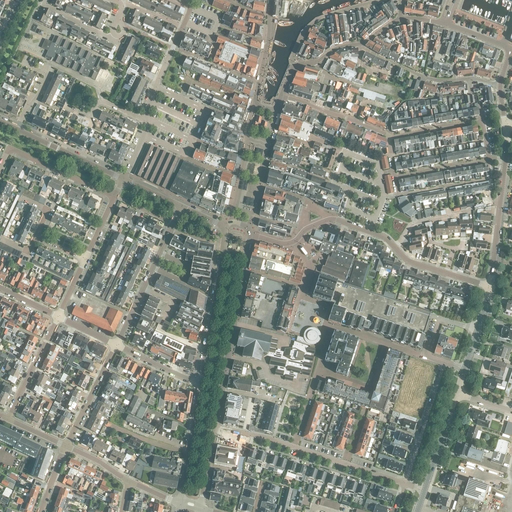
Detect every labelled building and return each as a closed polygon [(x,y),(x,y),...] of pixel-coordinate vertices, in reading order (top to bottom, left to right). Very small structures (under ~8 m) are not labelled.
[(58,0),(53,0),(51,4),(59,8),(62,10),(64,7),(61,5),(62,2),(58,0)] [(103,2),(99,0),(97,0),(94,6),(97,7),(96,9),(101,12),(105,3),(103,2)] [(143,7),(148,10),(151,3),(146,1),(146,0),(143,0),(140,6),(143,7)] [(250,24),(256,25),(262,26),(264,15),(250,12),(249,18),(245,16),(247,12),(241,10),(242,9),(236,7),(235,10),(233,9),(232,13),(230,13),(229,13),(228,13),(231,5),(220,0),(214,0),(212,6),(226,12),(225,14),(233,18),(240,21),(244,22),(250,24)] [(254,3),(254,2),(250,0),(248,0),(246,7),(253,10),(264,13),(265,5),(254,3)] [(280,8),(280,0),(276,0),(277,0),(276,0),(274,0),(274,8),(272,17),(278,17),(279,14),(281,14),(282,8),(280,8)] [(392,2),(386,6),(392,15),(397,10),(392,2)] [(417,15),(423,16),(424,11),(426,3),(422,2),(422,6),(418,5),(417,10),(418,10),(417,15)] [(105,3),(101,12),(104,13),(109,15),(113,6),(107,4),(105,3)] [(156,13),(157,11),(156,11),(159,5),(160,5),(160,4),(157,3),(156,5),(151,3),(148,10),(153,12),(156,13)] [(411,16),(411,14),(412,4),(407,3),(407,5),(405,5),(404,8),(404,13),(409,14),(409,15),(411,16)] [(424,11),(423,16),(427,16),(436,18),(439,6),(429,4),(427,3),(426,3),(424,11)] [(162,13),(164,14),(168,6),(164,4),(163,6),(160,5),(159,5),(156,11),(157,11),(162,14),(162,13)] [(71,14),(73,15),(77,7),(74,5),(73,8),(68,6),(65,12),(70,14),(71,14)] [(167,16),(172,19),(175,12),(170,10),(171,7),(168,6),(164,14),(167,16)] [(380,9),(382,12),(388,21),(392,15),(386,6),(380,9)] [(81,19),(83,13),(79,11),(80,8),(77,7),(73,15),(75,16),(75,17),(81,19)] [(175,12),(172,19),(177,21),(180,22),(185,10),(181,7),(179,11),(181,12),(180,14),(175,12)] [(57,18),(59,15),(44,9),(42,15),(41,15),(50,19),(51,15),(57,18)] [(367,22),(369,21),(368,21),(371,19),(368,14),(367,12),(366,11),(365,9),(363,10),(364,12),(366,16),(362,19),(366,23),(367,22)] [(81,19),(83,20),(88,23),(91,17),(86,14),(88,12),(84,10),(83,13),(81,19)] [(129,17),(130,17),(137,20),(139,17),(142,18),(143,15),(140,14),(132,10),(129,17)] [(374,16),(381,26),(388,21),(382,12),(378,15),(375,17),(374,16)] [(93,16),(92,18),(103,24),(106,17),(98,13),(96,17),(93,16)] [(41,15),(42,15),(40,14),(37,21),(47,25),(50,27),(51,24),(48,23),(50,19),(41,15)] [(224,25),(229,28),(232,21),(233,18),(225,14),(225,15),(224,15),(223,17),(224,17),(222,21),(225,22),(224,25)] [(341,29),(348,27),(346,16),(339,17),(341,29)] [(367,22),(366,24),(370,27),(373,31),(381,26),(374,16),(372,17),(374,20),(370,23),(369,21),(367,22)] [(60,28),(63,30),(67,21),(65,20),(59,17),(56,23),(61,26),(60,28)] [(137,20),(130,17),(127,24),(136,28),(141,30),(142,27),(137,25),(139,21),(137,20)] [(147,29),(150,30),(154,22),(152,20),(146,17),(144,24),(148,26),(147,29)] [(103,24),(92,18),(91,21),(94,22),(92,26),(100,30),(103,24)] [(243,27),(238,26),(240,21),(233,18),(232,21),(236,22),(234,24),(233,29),(241,32),(246,34),(247,28),(243,27)] [(67,28),(72,31),(74,26),(75,24),(70,22),(69,22),(67,21),(63,30),(66,31),(67,28)] [(154,22),(150,30),(153,31),(154,29),(159,31),(160,29),(161,27),(162,25),(157,22),(156,23),(154,22)] [(163,28),(161,27),(160,29),(171,34),(172,33),(175,27),(168,24),(167,26),(163,28)] [(248,34),(254,35),(255,32),(256,32),(256,25),(250,24),(250,26),(249,29),(248,34)] [(255,32),(254,35),(255,37),(262,38),(263,27),(262,26),(256,25),(256,32),(255,32)] [(73,36),(78,39),(82,30),(79,29),(74,26),(72,31),(71,32),(70,35),(73,36)] [(308,33),(310,34),(315,36),(317,33),(319,28),(317,26),(315,29),(313,28),(311,30),(310,29),(308,33)] [(359,36),(364,40),(368,36),(365,33),(364,32),(364,31),(366,30),(365,30),(361,26),(362,28),(359,32),(358,33),(358,36),(359,36)] [(342,34),(342,37),(343,43),(349,42),(348,33),(349,33),(348,27),(341,29),(341,34),(342,34)] [(366,28),(365,30),(366,30),(364,31),(364,32),(365,33),(368,36),(373,32),(373,31),(370,27),(367,29),(366,28)] [(402,44),(404,43),(404,40),(404,39),(403,39),(401,32),(399,28),(393,30),(397,41),(402,39),(402,44)] [(436,40),(434,40),(431,39),(431,40),(433,41),(439,42),(439,43),(441,38),(440,38),(443,29),(438,28),(437,33),(438,33),(436,40)] [(160,29),(159,31),(159,32),(161,33),(162,37),(161,39),(168,43),(171,37),(170,36),(171,34),(160,29)] [(82,30),(78,39),(81,40),(82,37),(87,40),(90,33),(84,31),(82,30)] [(228,38),(235,41),(237,35),(234,33),(231,32),(227,31),(227,33),(226,34),(229,36),(228,38)] [(384,40),(385,42),(388,40),(389,42),(391,42),(391,41),(395,39),(392,31),(387,33),(387,34),(386,35),(387,39),(384,40)] [(210,51),(213,46),(208,44),(209,43),(191,35),(190,36),(186,34),(184,40),(183,40),(179,47),(191,52),(191,51),(208,59),(211,51),(210,51)] [(314,45),(317,39),(318,37),(315,36),(310,34),(308,39),(307,42),(314,45)] [(318,37),(317,39),(327,43),(328,38),(319,34),(318,37)] [(329,39),(329,41),(330,48),(334,45),(333,39),(338,38),(338,37),(342,37),(342,34),(341,34),(339,34),(336,35),(329,36),(330,39),(329,39)] [(453,47),(457,48),(457,47),(458,47),(462,36),(457,34),(453,46),(453,47)] [(91,47),(94,48),(98,39),(96,38),(90,35),(87,42),(92,44),(91,47)] [(235,41),(243,44),(245,37),(240,36),(237,35),(235,41)] [(76,46),(62,40),(55,36),(52,43),(46,40),(42,48),(48,51),(45,58),(66,68),(67,65),(69,66),(68,68),(95,81),(105,60),(97,57),(96,59),(91,57),(92,54),(78,48),(77,50),(75,49),(76,46)] [(389,50),(391,46),(392,45),(385,42),(383,41),(383,40),(381,36),(378,38),(377,37),(373,42),(381,47),(389,50)] [(464,49),(465,48),(466,49),(467,46),(465,46),(466,44),(465,44),(467,38),(462,36),(458,47),(464,49)] [(127,43),(126,46),(132,48),(135,41),(139,43),(141,40),(134,37),(133,40),(129,38),(126,43),(127,43)] [(225,67),(233,70),(235,64),(235,63),(238,57),(257,64),(258,59),(250,56),(251,50),(230,42),(231,41),(219,37),(216,43),(221,44),(218,50),(213,62),(217,64),(217,65),(225,68),(225,67)] [(243,44),(252,47),(254,40),(245,37),(243,44)] [(102,51),(106,43),(101,40),(100,41),(98,39),(94,48),(97,49),(102,51)] [(317,39),(314,45),(315,45),(324,49),(327,43),(317,39)] [(254,40),(252,47),(261,50),(262,43),(254,40)] [(394,46),(394,48),(392,51),(399,54),(400,52),(404,54),(405,54),(406,52),(405,49),(395,45),(395,44),(391,42),(389,42),(388,40),(385,42),(392,45),(394,46)] [(146,41),(143,47),(149,50),(147,55),(157,60),(161,52),(156,50),(158,46),(146,41)] [(421,41),(421,42),(418,42),(417,54),(420,54),(420,51),(426,52),(426,50),(426,47),(427,41),(421,41)] [(435,53),(439,42),(433,41),(430,52),(433,52),(435,53)] [(312,50),(315,52),(317,47),(316,46),(315,47),(310,45),(311,44),(305,42),(303,45),(304,45),(303,46),(305,47),(310,49),(312,50)] [(365,46),(373,51),(376,45),(370,42),(365,46)] [(106,43),(102,51),(110,54),(108,59),(112,61),(114,56),(113,56),(115,52),(112,50),(114,46),(108,44),(106,43)] [(446,43),(446,44),(442,55),(448,57),(451,45),(449,44),(446,43)] [(479,54),(486,57),(488,52),(493,54),(494,51),(495,48),(484,44),(483,48),(481,47),(479,54)] [(123,51),(122,53),(130,57),(133,52),(130,51),(132,48),(126,46),(125,45),(123,51)] [(296,54),(301,56),(305,47),(303,46),(301,45),(296,54)] [(373,51),(379,54),(382,48),(376,45),(373,51)] [(305,47),(301,56),(306,58),(308,54),(310,49),(305,47)] [(457,48),(455,53),(454,57),(452,63),(455,64),(457,58),(458,58),(458,57),(465,59),(467,50),(464,49),(458,47),(457,47),(457,48)] [(388,58),(391,52),(382,49),(382,48),(379,54),(381,55),(388,58)] [(252,49),(251,50),(250,56),(258,59),(260,52),(252,49)] [(318,58),(322,55),(315,52),(312,50),(310,49),(308,54),(309,55),(318,58)] [(353,70),(353,71),(356,72),(359,65),(356,64),(356,65),(351,62),(351,49),(347,49),(347,50),(339,51),(336,53),(335,53),(329,57),(330,58),(342,64),(342,65),(345,67),(345,66),(353,70)] [(486,57),(491,59),(491,60),(496,62),(499,53),(494,51),(493,54),(488,52),(486,57)] [(372,63),(373,63),(375,57),(365,52),(361,60),(367,64),(369,65),(370,62),(372,63)] [(391,52),(388,58),(397,63),(399,59),(401,60),(402,58),(391,52)] [(130,57),(122,53),(121,56),(120,56),(119,58),(119,57),(117,61),(124,64),(126,61),(128,62),(130,57)] [(416,59),(414,58),(407,57),(404,56),(402,59),(404,59),(402,65),(413,68),(413,65),(414,65),(415,63),(414,63),(414,62),(415,61),(416,59)] [(241,72),(246,74),(249,67),(255,70),(257,64),(238,57),(235,63),(235,64),(233,70),(233,69),(234,70),(239,72),(240,71),(241,72)] [(375,57),(373,63),(383,67),(382,68),(388,71),(391,64),(375,57)] [(225,86),(236,91),(240,80),(230,75),(231,74),(212,66),(212,67),(195,60),(195,61),(187,58),(183,67),(191,71),(199,74),(205,78),(221,85),(225,86)] [(129,69),(132,70),(136,72),(142,75),(145,70),(150,72),(154,65),(143,60),(139,67),(131,64),(129,69)] [(356,72),(353,71),(353,72),(346,69),(339,66),(340,65),(338,64),(337,65),(328,60),(323,69),(329,72),(338,77),(341,78),(351,82),(363,86),(366,76),(362,74),(356,73),(356,72)] [(463,68),(464,75),(471,75),(471,74),(474,74),(474,72),(474,66),(476,61),(473,60),(473,63),(469,63),(468,63),(469,68),(463,68)] [(474,66),(474,72),(477,73),(476,75),(483,77),(484,70),(478,68),(479,67),(480,63),(476,61),(474,66)] [(432,69),(440,72),(442,66),(442,64),(440,64),(439,63),(433,62),(433,63),(428,62),(427,65),(432,66),(433,64),(434,64),(432,69)] [(442,66),(440,72),(439,72),(447,75),(447,74),(451,75),(453,70),(447,67),(447,66),(445,65),(442,64),(442,66)] [(484,70),(483,77),(490,79),(492,72),(487,71),(488,70),(489,68),(491,69),(492,67),(491,67),(486,65),(485,70),(484,70)] [(458,76),(464,75),(463,68),(458,69),(458,66),(456,67),(456,70),(457,69),(458,76)] [(11,83),(14,77),(18,69),(12,67),(10,67),(7,73),(12,76),(9,82),(11,83)] [(249,67),(246,74),(246,75),(253,78),(255,70),(249,67)] [(303,74),(311,76),(317,77),(319,72),(315,71),(310,69),(305,68),(303,74)] [(14,77),(20,79),(24,72),(18,69),(14,77)] [(131,88),(136,79),(129,76),(132,70),(129,69),(123,79),(126,81),(125,85),(131,88)] [(398,69),(396,77),(401,79),(404,71),(398,69)] [(20,79),(26,82),(29,74),(26,73),(27,72),(24,71),(24,72),(20,79)] [(296,77),(305,80),(306,80),(307,81),(310,81),(310,79),(316,81),(317,77),(311,76),(311,77),(297,72),(296,77)] [(32,76),(29,74),(26,82),(24,85),(26,86),(28,83),(31,85),(32,84),(33,82),(33,81),(34,81),(36,77),(32,75),(32,76)] [(52,80),(60,84),(64,86),(65,83),(61,81),(63,78),(55,75),(52,80)] [(204,78),(201,76),(199,82),(202,83),(210,87),(231,95),(233,93),(234,91),(223,86),(212,81),(204,78)] [(296,77),(295,77),(292,84),(301,87),(305,88),(307,81),(306,80),(305,80),(296,77)] [(243,94),(245,88),(244,87),(245,84),(246,84),(247,82),(241,79),(240,80),(236,91),(243,94)] [(52,80),(50,86),(57,90),(60,84),(52,80)] [(138,107),(148,84),(149,83),(142,80),(131,103),(138,107)] [(410,90),(417,92),(420,83),(413,80),(410,90)] [(311,90),(313,83),(310,81),(307,81),(305,88),(311,90)] [(245,88),(251,91),(253,84),(247,82),(246,84),(245,84),(244,87),(245,88)] [(317,84),(315,83),(313,83),(311,90),(319,92),(321,86),(317,85),(317,84)] [(343,104),(344,104),(346,100),(349,91),(351,86),(343,83),(342,89),(343,89),(341,94),(339,94),(337,98),(336,101),(337,101),(343,104)] [(423,89),(429,91),(431,85),(425,83),(423,89)] [(464,83),(457,84),(458,91),(464,90),(464,92),(467,91),(468,91),(467,84),(464,84),(464,83)] [(289,94),(300,98),(303,88),(292,85),(289,94)] [(429,91),(440,95),(441,89),(438,88),(438,87),(431,85),(429,91)] [(441,89),(440,95),(444,94),(444,93),(451,92),(451,95),(450,85),(443,86),(443,88),(441,89)] [(50,86),(47,92),(55,95),(57,90),(50,86)] [(189,94),(198,98),(201,91),(191,86),(188,94),(189,94)] [(360,89),(351,86),(349,91),(358,95),(359,92),(360,89)] [(484,91),(485,96),(491,95),(490,88),(486,88),(486,86),(478,87),(478,89),(473,90),(474,93),(479,92),(479,91),(484,91)] [(326,94),(331,96),(337,98),(338,95),(335,94),(335,95),(332,94),(333,88),(328,87),(326,94)] [(245,88),(243,94),(249,97),(251,91),(245,88)] [(303,88),(300,98),(311,101),(314,91),(303,88)] [(360,89),(359,92),(364,94),(363,98),(374,101),(375,100),(384,103),(386,97),(360,89)] [(201,91),(198,98),(199,99),(210,104),(211,105),(215,97),(204,92),(201,91)] [(47,92),(44,97),(52,101),(55,95),(47,92)] [(231,98),(229,102),(230,102),(241,107),(243,101),(249,103),(250,99),(240,95),(239,97),(235,95),(233,99),(231,98)] [(491,95),(485,96),(486,102),(482,103),(483,107),(489,106),(489,105),(492,105),(492,102),(493,102),(491,95)] [(465,97),(466,104),(468,117),(474,116),(473,110),(470,110),(469,104),(470,104),(469,96),(465,97)] [(16,102),(11,113),(17,116),(20,108),(17,107),(21,98),(18,97),(16,102)] [(52,101),(44,97),(42,103),(49,106),(52,101)] [(340,112),(343,104),(337,101),(336,101),(337,98),(335,97),(332,103),(333,103),(331,109),(340,112)] [(0,107),(5,110),(9,103),(3,100),(0,107)] [(5,110),(11,113),(16,102),(10,100),(9,103),(5,110)] [(345,110),(351,112),(354,106),(350,104),(351,101),(349,100),(345,110)] [(354,106),(351,112),(356,114),(359,108),(355,106),(355,104),(357,105),(358,101),(356,100),(354,106)] [(285,103),(281,115),(297,121),(302,124),(302,123),(304,124),(305,122),(307,117),(301,115),(301,114),(302,109),(285,103)] [(455,104),(455,105),(458,119),(463,118),(462,112),(459,112),(457,103),(455,104)] [(32,124),(38,127),(42,119),(45,112),(47,109),(40,106),(39,109),(42,110),(39,118),(35,117),(32,124)] [(301,114),(306,116),(309,110),(311,111),(312,110),(312,109),(304,106),(301,114)] [(444,107),(444,109),(447,121),(452,120),(451,113),(448,114),(447,106),(444,107)] [(243,120),(244,119),(233,115),(224,111),(215,107),(215,108),(213,111),(210,120),(210,119),(206,127),(204,133),(201,140),(208,143),(223,149),(237,153),(239,144),(239,143),(237,143),(238,142),(240,133),(240,132),(243,120)] [(359,116),(364,118),(366,114),(370,115),(372,110),(368,109),(368,110),(363,108),(359,116)] [(306,116),(311,118),(314,119),(315,120),(318,114),(318,113),(312,110),(311,111),(309,110),(306,116)] [(99,120),(105,123),(108,115),(103,112),(99,120)] [(105,123),(110,125),(114,117),(108,115),(105,123)] [(289,133),(289,135),(306,141),(310,132),(311,133),(314,127),(304,124),(302,123),(302,124),(297,121),(281,115),(280,119),(278,125),(280,126),(289,129),(288,133),(289,133)] [(375,126),(377,120),(378,119),(372,117),(371,118),(366,116),(364,121),(375,126)] [(114,117),(110,125),(116,128),(119,120),(117,119),(117,118),(115,117),(114,118),(114,117)] [(252,127),(257,128),(258,124),(260,124),(262,118),(257,117),(256,123),(253,122),(252,127)] [(325,123),(324,124),(323,127),(337,132),(341,123),(327,117),(325,123)] [(47,125),(50,127),(53,120),(49,118),(47,122),(44,121),(44,120),(42,119),(38,127),(45,130),(47,125)] [(51,133),(57,136),(61,128),(62,125),(57,122),(53,120),(50,127),(53,128),(51,133)] [(116,128),(122,131),(123,128),(126,122),(123,120),(122,121),(119,120),(116,128)] [(127,133),(128,131),(132,123),(126,121),(126,122),(123,128),(122,131),(127,133)] [(379,128),(387,131),(387,125),(388,123),(385,122),(384,124),(381,123),(379,128)] [(132,123),(128,131),(134,134),(138,126),(132,123)] [(347,132),(350,133),(353,127),(348,125),(345,131),(342,139),(344,140),(346,136),(347,132)] [(278,131),(289,135),(289,133),(288,133),(289,129),(280,126),(278,131)] [(66,134),(69,136),(72,129),(69,127),(67,131),(63,130),(64,129),(61,128),(57,136),(64,139),(66,134)] [(322,129),(321,129),(320,128),(319,131),(316,129),(314,135),(322,138),(324,133),(325,131),(322,129)] [(70,142),(77,145),(80,138),(74,135),(76,131),(72,129),(69,136),(72,137),(70,142)] [(81,135),(80,138),(77,145),(83,148),(85,143),(89,145),(92,138),(95,131),(91,129),(87,138),(81,135)] [(359,146),(361,146),(367,132),(363,130),(363,131),(360,137),(359,140),(358,141),(360,142),(359,146)] [(366,140),(369,141),(372,134),(367,132),(361,146),(363,147),(366,140)] [(324,133),(322,138),(331,142),(333,137),(324,133)] [(277,135),(276,141),(285,143),(286,138),(277,135)] [(376,144),(379,145),(382,138),(377,136),(371,151),(373,151),(376,144)] [(90,151),(96,154),(99,147),(94,144),(96,140),(92,138),(89,145),(92,146),(90,151)] [(290,152),(292,147),(294,141),(286,138),(285,143),(284,146),(287,147),(286,151),(290,152)] [(382,138),(379,145),(379,146),(385,149),(386,154),(388,154),(386,140),(382,138)] [(274,147),(285,151),(286,151),(287,147),(284,146),(285,143),(276,141),(274,147)] [(294,141),(292,147),(298,149),(297,154),(300,155),(302,149),(299,148),(301,143),(294,141)] [(319,151),(320,149),(321,145),(315,142),(312,149),(319,151)] [(134,175),(191,201),(206,170),(184,160),(149,143),(134,175)] [(474,143),(472,144),(472,148),(473,148),(473,149),(472,149),(472,150),(473,150),(474,157),(480,156),(479,149),(476,150),(474,143)] [(112,145),(111,147),(108,153),(111,154),(109,159),(117,162),(116,163),(120,165),(129,147),(123,144),(120,150),(115,148),(115,146),(112,145)] [(202,144),(199,152),(207,154),(222,160),(236,164),(238,156),(229,154),(229,153),(217,150),(217,149),(213,148),(214,147),(209,146),(209,147),(202,144)] [(108,154),(108,153),(111,147),(107,145),(105,149),(99,147),(96,154),(103,157),(105,152),(108,154)] [(453,147),(450,148),(451,152),(452,153),(450,153),(451,154),(453,161),(458,160),(457,153),(454,154),(453,147)] [(302,149),(300,155),(309,158),(319,161),(320,159),(315,158),(316,157),(312,156),(312,157),(309,156),(311,152),(302,149)] [(333,149),(330,156),(335,158),(337,158),(339,151),(333,149)] [(207,154),(199,152),(196,151),(195,153),(194,153),(193,155),(193,156),(194,156),(192,159),(209,165),(217,168),(217,167),(219,167),(233,172),(236,164),(222,160),(207,154)] [(281,162),(290,165),(292,161),(289,160),(291,154),(291,153),(290,152),(286,151),(285,151),(284,155),(273,152),(271,159),(281,162)] [(429,151),(426,152),(429,165),(434,164),(433,157),(430,158),(429,151)] [(292,161),(290,165),(298,168),(302,157),(291,154),(289,160),(292,161)] [(325,158),(324,161),(333,164),(335,158),(330,156),(329,155),(327,159),(325,158)] [(333,164),(324,161),(326,162),(324,168),(331,171),(333,164)] [(22,180),(22,179),(25,172),(22,171),(24,166),(15,162),(13,167),(12,166),(11,168),(12,168),(10,172),(17,175),(17,174),(20,175),(18,178),(22,180)] [(279,172),(287,174),(305,179),(307,173),(297,170),(296,170),(289,168),(288,170),(286,170),(287,167),(273,163),(269,162),(268,168),(279,171),(279,172)] [(312,168),(310,174),(325,179),(327,173),(312,168)] [(29,174),(25,172),(22,179),(30,182),(31,181),(33,182),(34,180),(37,172),(31,169),(29,174)] [(202,199),(206,191),(214,174),(206,170),(191,201),(199,205),(202,199)] [(277,187),(282,188),(282,189),(290,192),(310,199),(324,204),(323,207),(338,213),(342,201),(344,196),(342,195),(343,193),(339,191),(340,189),(323,183),(323,181),(312,177),(310,182),(287,174),(279,172),(279,173),(270,170),(267,178),(268,178),(267,183),(268,185),(277,187)] [(229,186),(225,185),(221,184),(219,183),(222,172),(219,171),(218,175),(217,175),(214,174),(206,191),(226,199),(226,198),(228,193),(229,186)] [(39,186),(42,188),(45,182),(42,180),(44,175),(37,172),(34,180),(40,183),(39,186)] [(219,183),(221,184),(225,185),(229,186),(230,184),(231,185),(233,175),(222,172),(219,183)] [(53,191),(54,189),(58,182),(51,179),(49,183),(45,182),(42,188),(46,190),(47,188),(53,191)] [(479,186),(480,191),(492,189),(490,181),(482,183),(482,185),(479,186)] [(4,182),(2,188),(11,192),(13,187),(4,182)] [(64,185),(58,182),(54,189),(60,192),(59,196),(62,197),(65,191),(62,189),(64,185)] [(463,186),(463,187),(465,196),(481,194),(480,191),(479,186),(478,183),(475,184),(474,184),(468,185),(468,186),(466,186),(465,186),(463,186)] [(455,188),(457,195),(457,198),(465,197),(465,196),(463,187),(463,186),(455,188)] [(2,188),(0,191),(0,194),(6,197),(7,194),(11,196),(13,193),(11,192),(2,188)] [(69,198),(73,201),(78,191),(71,188),(69,193),(65,191),(62,197),(68,200),(69,198)] [(276,191),(266,188),(264,194),(274,198),(276,191)] [(448,197),(457,195),(455,188),(449,189),(450,191),(447,191),(448,197)] [(437,191),(437,193),(438,199),(446,197),(445,192),(445,189),(437,191)] [(78,208),(81,209),(85,202),(81,200),(84,194),(78,191),(73,201),(72,202),(79,205),(78,208)] [(214,206),(212,211),(222,216),(224,208),(224,206),(226,199),(206,191),(202,199),(215,204),(214,206)] [(262,201),(272,204),(273,204),(282,206),(283,203),(286,195),(280,194),(280,193),(276,191),(274,198),(264,194),(264,195),(262,201)] [(435,199),(438,199),(437,193),(437,191),(429,192),(429,195),(430,200),(432,200),(432,201),(434,200),(435,199)] [(431,203),(430,200),(429,195),(429,192),(421,194),(423,202),(423,203),(423,204),(429,203),(431,203)] [(0,201),(3,203),(6,204),(9,198),(6,197),(0,194),(0,201)] [(423,203),(423,202),(421,194),(413,195),(414,200),(415,203),(420,202),(420,204),(423,203)] [(283,222),(283,221),(296,224),(297,220),(298,217),(297,217),(298,214),(300,206),(301,202),(299,201),(287,196),(283,211),(278,209),(279,207),(278,207),(274,220),(283,222)] [(399,206),(401,210),(409,205),(406,201),(405,197),(398,199),(400,206),(399,206)] [(85,202),(81,209),(88,212),(90,208),(94,209),(98,202),(91,198),(88,203),(85,202)] [(199,205),(212,211),(214,206),(215,204),(202,199),(199,205)] [(262,201),(260,211),(270,214),(275,216),(277,210),(278,208),(272,206),(272,204),(262,201)] [(30,205),(26,212),(36,216),(37,214),(38,214),(39,212),(38,211),(39,211),(32,207),(32,206),(30,205)] [(415,212),(415,211),(412,209),(409,205),(401,210),(404,214),(405,214),(411,218),(413,214),(414,215),(417,215),(417,213),(415,212)] [(121,225),(123,219),(128,210),(128,209),(127,212),(121,209),(117,216),(121,218),(118,224),(121,225)] [(131,229),(132,226),(135,219),(132,217),(134,213),(128,210),(123,219),(124,219),(130,222),(127,227),(131,229)] [(480,221),(490,222),(491,215),(485,214),(485,210),(481,210),(477,210),(477,213),(481,214),(480,221)] [(270,214),(260,211),(260,216),(274,220),(274,219),(275,216),(270,214)] [(23,218),(24,218),(33,222),(36,216),(26,212),(23,218)] [(51,222),(57,224),(60,218),(54,215),(51,222)] [(62,227),(66,220),(62,218),(63,217),(61,216),(60,218),(57,224),(59,226),(59,227),(61,228),(62,227)] [(31,228),(33,222),(24,218),(21,223),(31,228)] [(141,231),(142,229),(145,224),(146,221),(145,220),(146,220),(142,218),(142,219),(140,218),(138,220),(135,219),(132,226),(135,228),(141,231)] [(67,229),(68,230),(71,223),(66,220),(62,227),(64,228),(64,229),(67,230),(67,229)] [(152,233),(157,223),(150,220),(148,225),(145,224),(142,229),(141,231),(151,235),(152,233)] [(258,227),(265,229),(267,222),(259,220),(258,227)] [(17,228),(21,230),(28,233),(31,228),(21,223),(19,227),(18,226),(17,228)] [(73,232),(74,232),(77,225),(71,223),(68,230),(70,231),(70,232),(72,233),(73,232)] [(157,223),(152,233),(151,235),(161,240),(162,236),(159,235),(162,228),(156,225),(157,223)] [(425,224),(425,227),(426,227),(429,227),(430,232),(433,231),(432,226),(431,223),(425,224)] [(271,224),(269,230),(268,234),(285,239),(286,234),(290,235),(292,227),(284,225),(283,227),(271,224)] [(74,232),(79,235),(82,228),(77,225),(74,232)] [(338,237),(335,244),(337,245),(338,246),(339,242),(339,241),(340,241),(342,235),(342,234),(339,233),(340,230),(337,229),(337,227),(333,226),(333,227),(329,226),(326,232),(338,237)] [(473,233),(473,237),(480,238),(481,234),(488,235),(489,228),(479,226),(478,233),(473,233)] [(411,237),(427,234),(427,233),(426,227),(414,229),(414,231),(414,235),(415,235),(415,236),(411,237)] [(82,228),(79,235),(85,238),(88,231),(82,228)] [(21,230),(18,236),(25,239),(28,233),(21,230)] [(345,236),(342,235),(340,241),(339,241),(339,242),(347,245),(351,235),(348,234),(349,233),(346,232),(345,236)] [(111,240),(118,244),(120,244),(121,245),(125,237),(117,233),(115,235),(114,235),(113,237),(112,237),(111,239),(112,240),(111,240)] [(353,236),(351,235),(347,245),(352,247),(357,234),(354,233),(353,236)] [(360,235),(357,234),(352,247),(358,249),(358,248),(361,249),(363,243),(360,242),(361,239),(359,238),(360,235)] [(408,244),(408,245),(422,242),(421,235),(427,234),(411,237),(411,238),(411,241),(412,241),(412,244),(408,244)] [(25,239),(18,236),(16,235),(13,240),(23,245),(25,239)] [(169,246),(181,252),(186,241),(174,236),(169,246)] [(319,251),(328,255),(331,248),(335,250),(337,245),(335,244),(335,245),(323,241),(311,236),(308,243),(320,248),(319,251)] [(138,242),(146,246),(148,242),(138,237),(136,241),(138,242)] [(480,238),(473,237),(472,242),(471,242),(470,248),(486,249),(486,242),(480,242),(480,238)] [(181,252),(186,254),(187,249),(198,250),(200,243),(188,238),(186,241),(181,252)] [(109,246),(116,249),(118,250),(120,244),(118,244),(111,240),(110,243),(109,243),(108,245),(109,246)] [(365,242),(365,243),(363,243),(361,249),(363,249),(363,250),(366,251),(366,252),(373,254),(377,243),(374,243),(374,244),(369,243),(365,242)] [(416,254),(419,255),(423,249),(422,249),(420,242),(422,242),(408,245),(409,246),(408,246),(409,250),(410,250),(410,251),(416,250),(416,254)] [(185,261),(192,262),(193,258),(211,261),(212,261),(212,257),(213,255),(214,246),(200,243),(198,250),(187,249),(186,254),(185,261)] [(379,265),(381,266),(384,257),(385,253),(382,252),(383,247),(379,246),(379,244),(377,243),(373,254),(372,258),(373,257),(376,258),(375,259),(379,260),(380,260),(379,265)] [(251,256),(251,257),(260,259),(264,245),(260,244),(259,245),(255,244),(251,256)] [(268,246),(264,245),(260,259),(268,262),(272,246),(268,245),(268,246)] [(329,255),(327,259),(350,268),(353,260),(354,257),(339,251),(336,250),(337,247),(338,246),(337,245),(335,250),(331,248),(328,255),(329,255)] [(113,255),(115,252),(117,253),(118,250),(116,249),(109,246),(108,249),(107,248),(105,251),(106,251),(106,252),(113,255)] [(272,246),(268,262),(274,263),(278,248),(276,247),(272,246)] [(280,249),(278,248),(274,263),(280,265),(284,249),(285,248),(280,247),(280,249)] [(35,255),(41,258),(44,251),(39,248),(35,255)] [(139,253),(141,255),(148,258),(151,252),(141,248),(139,253)] [(428,259),(430,260),(433,250),(426,248),(425,248),(423,249),(419,255),(424,256),(424,258),(425,258),(425,259),(427,260),(428,259)] [(292,252),(284,249),(280,265),(288,267),(289,264),(290,258),(290,259),(292,252)] [(47,260),(50,253),(47,252),(47,251),(46,250),(45,251),(44,251),(41,258),(47,260)] [(433,250),(430,260),(431,260),(431,261),(436,262),(436,261),(437,262),(439,256),(442,257),(443,251),(440,250),(440,252),(433,250)] [(104,257),(111,261),(113,255),(106,252),(105,254),(104,254),(103,256),(104,257)] [(52,263),(56,256),(53,255),(53,254),(51,253),(50,254),(50,253),(47,260),(48,261),(49,262),(50,263),(51,263),(52,263)] [(464,270),(465,270),(468,258),(467,258),(466,258),(465,257),(465,256),(459,254),(457,261),(460,262),(458,268),(459,268),(459,269),(464,270)] [(141,255),(139,260),(146,264),(148,258),(141,255)] [(52,263),(58,265),(61,259),(56,256),(52,263)] [(260,259),(251,257),(248,269),(260,272),(268,274),(267,275),(281,279),(281,278),(289,280),(289,281),(300,284),(301,281),(301,280),(301,278),(302,278),(303,274),(302,274),(303,271),(304,271),(305,268),(303,267),(304,264),(301,263),(302,260),(300,260),(300,258),(295,256),(292,265),(289,264),(288,267),(280,265),(274,263),(268,262),(260,259)] [(104,257),(101,263),(108,266),(111,261),(104,257)] [(384,257),(381,266),(379,274),(382,275),(384,268),(391,271),(395,259),(392,258),(392,260),(384,257)] [(192,262),(191,269),(209,273),(211,261),(193,258),(192,262)] [(468,258),(465,270),(466,270),(466,271),(470,272),(471,272),(473,266),(476,267),(479,260),(471,258),(471,259),(468,258)] [(58,265),(64,268),(67,261),(61,259),(58,265)] [(327,259),(325,267),(347,275),(350,268),(327,259)] [(398,260),(395,259),(391,271),(392,271),(392,270),(399,272),(398,275),(401,276),(403,270),(400,269),(401,264),(397,263),(398,260)] [(139,260),(136,266),(141,268),(143,269),(146,264),(139,260)] [(370,265),(353,260),(350,268),(347,275),(350,276),(349,280),(347,285),(362,290),(370,265)] [(67,261),(64,268),(69,271),(73,264),(67,261)] [(108,266),(101,263),(100,266),(98,266),(98,267),(98,268),(98,269),(105,272),(107,273),(109,267),(108,266)] [(134,265),(131,271),(138,274),(141,268),(136,266),(134,265)] [(347,275),(325,267),(323,266),(321,273),(345,281),(347,275)] [(8,267),(7,270),(4,269),(2,273),(0,277),(0,280),(4,282),(10,268),(8,267)] [(96,274),(100,276),(103,278),(105,272),(98,269),(97,271),(96,271),(95,273),(96,274)] [(190,275),(191,276),(209,279),(211,273),(209,273),(191,269),(190,275)] [(407,281),(414,283),(418,271),(415,270),(414,272),(410,271),(409,272),(406,271),(403,281),(407,282),(407,281)] [(126,275),(129,276),(136,280),(138,274),(131,271),(130,274),(127,273),(126,275)] [(420,286),(424,287),(427,277),(424,276),(420,274),(420,272),(418,271),(414,283),(413,286),(420,289),(420,286)] [(7,284),(13,287),(16,282),(17,283),(21,275),(16,272),(14,278),(11,277),(7,284)] [(22,291),(28,280),(25,279),(27,275),(23,273),(19,281),(21,282),(17,289),(22,291)] [(93,273),(91,279),(97,282),(100,276),(96,274),(93,273)] [(273,294),(282,297),(284,292),(286,285),(270,280),(270,279),(251,273),(247,288),(248,289),(260,292),(260,293),(272,297),(273,294)] [(330,303),(334,304),(338,306),(341,296),(344,297),(347,285),(343,283),(319,275),(312,298),(313,298),(313,299),(316,300),(316,299),(330,303)] [(129,276),(126,282),(133,285),(136,280),(129,276)] [(154,288),(177,298),(179,294),(186,298),(190,290),(161,276),(159,280),(158,279),(154,288)] [(209,279),(191,276),(190,278),(209,287),(210,279),(209,279)] [(428,287),(435,289),(439,277),(436,277),(435,279),(431,278),(430,279),(427,277),(424,287),(424,289),(425,287),(428,288),(428,287)] [(444,295),(445,295),(448,284),(445,283),(445,282),(441,281),(441,278),(439,277),(435,289),(442,291),(442,292),(444,293),(444,295)] [(27,293),(30,287),(32,287),(35,279),(32,278),(30,281),(28,280),(22,291),(27,293)] [(206,293),(209,287),(190,278),(187,284),(206,293)] [(91,279),(88,284),(97,289),(100,283),(97,282),(91,279)] [(36,297),(39,290),(40,289),(37,288),(39,283),(35,281),(33,287),(34,288),(31,295),(36,297)] [(121,287),(123,288),(130,291),(131,288),(133,288),(134,286),(133,286),(133,285),(126,282),(124,281),(121,287)] [(94,296),(97,289),(88,284),(85,290),(86,291),(85,292),(94,296)] [(453,299),(456,289),(451,288),(452,285),(448,284),(445,295),(444,296),(453,299)] [(344,297),(341,296),(338,306),(334,304),(333,307),(333,306),(328,322),(332,323),(341,326),(341,325),(345,327),(361,332),(362,328),(369,331),(391,339),(390,340),(409,346),(421,350),(422,346),(424,340),(425,336),(424,335),(431,312),(407,304),(403,303),(362,290),(347,285),(344,297)] [(255,293),(254,299),(250,319),(262,322),(261,328),(277,332),(285,334),(286,331),(287,331),(287,329),(288,329),(289,323),(290,321),(291,316),(294,305),(295,300),(297,296),(299,290),(298,290),(299,289),(295,288),(290,286),(289,286),(284,301),(272,298),(272,297),(260,293),(260,292),(248,289),(247,291),(255,293)] [(39,290),(36,297),(41,300),(44,293),(45,293),(47,288),(44,287),(42,292),(39,290)] [(459,290),(456,289),(453,299),(462,301),(463,297),(469,298),(471,291),(459,287),(459,290)] [(123,288),(121,293),(128,296),(130,291),(123,288)] [(48,303),(50,304),(56,291),(53,290),(51,295),(48,294),(45,301),(45,302),(45,303),(48,304),(48,303)] [(186,298),(179,294),(177,298),(182,301),(203,311),(205,312),(207,298),(205,297),(190,290),(186,298)] [(56,291),(50,304),(52,305),(51,306),(55,307),(56,307),(60,297),(57,296),(58,292),(56,291)] [(241,318),(250,320),(250,319),(254,299),(255,293),(247,291),(246,291),(245,297),(246,297),(245,299),(242,310),(244,310),(243,312),(242,312),(241,318)] [(121,293),(118,299),(125,302),(128,296),(121,293)] [(150,296),(148,301),(159,306),(161,301),(150,296)] [(0,312),(3,314),(9,301),(3,298),(0,303),(0,305),(3,307),(0,312)] [(125,302),(118,299),(116,298),(113,304),(122,308),(125,302)] [(9,301),(3,314),(1,318),(8,321),(10,319),(4,316),(8,309),(11,311),(14,304),(9,301)] [(148,301),(146,306),(156,311),(159,306),(148,301)] [(182,301),(179,307),(202,318),(205,312),(203,311),(182,301)] [(18,321),(24,308),(19,306),(15,313),(19,314),(16,320),(18,321)] [(123,314),(110,308),(105,320),(91,313),(93,310),(84,306),(82,309),(76,306),(72,315),(113,334),(123,314)] [(146,306),(144,311),(154,315),(156,311),(146,306)] [(176,312),(176,313),(200,325),(203,319),(202,318),(179,307),(178,308),(179,309),(178,313),(176,312)] [(24,308),(18,321),(21,322),(22,319),(26,321),(30,311),(24,308)] [(154,315),(144,311),(141,316),(152,321),(154,315)] [(202,326),(200,325),(176,313),(173,320),(184,325),(199,332),(202,326)] [(34,322),(38,324),(42,317),(36,314),(32,321),(31,320),(29,324),(32,326),(34,322)] [(47,320),(42,317),(38,324),(37,326),(41,328),(40,330),(43,331),(45,327),(44,327),(47,320)] [(140,322),(140,323),(154,330),(155,327),(153,326),(155,324),(142,317),(140,322)] [(8,322),(5,329),(8,331),(12,333),(15,325),(13,324),(8,322)] [(137,328),(150,334),(151,331),(153,332),(154,330),(140,323),(139,324),(137,328)] [(198,335),(199,332),(184,325),(182,328),(186,329),(185,333),(188,334),(187,338),(189,338),(189,339),(197,341),(198,335)] [(511,325),(511,326),(511,329),(504,327),(503,329),(502,328),(501,332),(502,333),(501,335),(505,336),(504,339),(503,338),(503,339),(511,341),(511,325)] [(239,337),(238,340),(239,340),(238,346),(237,347),(238,347),(237,347),(238,347),(240,347),(240,348),(241,348),(241,347),(245,348),(244,349),(244,352),(244,353),(243,356),(243,357),(249,358),(248,358),(249,359),(254,360),(255,360),(260,361),(261,361),(262,357),(264,358),(267,356),(267,355),(270,356),(269,357),(271,357),(269,365),(277,367),(278,367),(277,370),(276,370),(275,375),(283,377),(284,376),(285,376),(285,380),(293,382),(294,379),(296,380),(298,374),(300,374),(301,373),(302,374),(302,375),(310,376),(311,371),(308,370),(308,369),(311,369),(312,364),(310,363),(310,361),(313,362),(314,357),(311,356),(312,354),(314,355),(315,350),(316,349),(308,348),(308,347),(295,342),(294,342),(293,349),(285,349),(284,353),(280,352),(280,350),(277,349),(277,351),(275,351),(278,340),(271,339),(271,338),(271,337),(270,337),(266,336),(262,335),(261,335),(258,334),(257,334),(253,333),(249,332),(248,332),(244,331),(242,331),(242,330),(241,330),(241,331),(240,337),(239,337)] [(306,335),(306,337),(304,339),(297,336),(296,341),(310,346),(311,345),(311,343),(313,343),(315,342),(317,341),(318,338),(319,336),(318,333),(316,332),(314,330),(312,330),(309,331),(307,332),(306,335)] [(334,331),(324,361),(338,366),(335,373),(346,377),(358,339),(347,336),(345,335),(334,331)] [(68,333),(66,338),(59,335),(55,344),(67,350),(70,344),(74,335),(68,333)] [(136,335),(132,343),(143,348),(147,340),(150,342),(153,336),(149,334),(147,338),(144,336),(143,338),(136,335)] [(22,338),(28,341),(36,345),(38,340),(31,336),(30,339),(23,335),(22,338)] [(73,345),(79,347),(84,338),(78,335),(73,345)] [(457,342),(454,342),(444,338),(440,337),(437,344),(437,345),(437,346),(436,346),(434,354),(451,359),(457,342)] [(84,338),(79,347),(85,350),(90,340),(84,338)] [(21,349),(24,350),(31,354),(33,349),(20,342),(16,340),(15,343),(22,347),(21,349)] [(21,340),(20,342),(33,349),(36,345),(28,341),(27,343),(21,340)] [(180,357),(192,362),(194,356),(195,350),(190,348),(190,347),(187,346),(187,347),(185,346),(186,346),(168,340),(165,348),(178,354),(177,356),(180,357)] [(96,356),(101,346),(95,343),(89,355),(92,356),(93,354),(96,356)] [(174,352),(178,354),(165,348),(161,346),(155,344),(154,346),(153,345),(150,351),(151,352),(151,353),(156,355),(156,354),(157,355),(158,353),(162,355),(161,357),(169,360),(168,362),(174,364),(177,354),(174,353),(174,352)] [(494,356),(504,359),(508,360),(510,353),(506,352),(507,350),(511,352),(511,349),(511,347),(503,345),(502,348),(497,347),(494,356)] [(51,349),(50,351),(68,360),(70,357),(59,352),(60,349),(53,346),(52,347),(50,349),(51,349)] [(96,356),(95,358),(101,361),(107,349),(101,346),(96,356)] [(11,350),(14,351),(29,359),(31,354),(24,350),(22,353),(12,348),(11,350)] [(387,349),(385,356),(401,361),(402,358),(405,358),(406,356),(403,355),(403,354),(387,349)] [(29,359),(14,351),(13,354),(20,357),(19,360),(26,363),(27,363),(29,361),(28,360),(29,359)] [(48,355),(48,356),(55,359),(56,357),(61,360),(61,359),(67,362),(68,360),(50,351),(50,352),(49,352),(48,354),(48,355)] [(74,357),(83,361),(84,358),(87,353),(84,351),(81,357),(76,354),(74,357)] [(48,356),(46,360),(57,366),(59,363),(54,361),(55,359),(48,356)] [(180,357),(177,356),(176,361),(178,361),(180,362),(179,366),(191,370),(193,363),(180,357)] [(385,357),(383,364),(398,369),(398,368),(400,361),(401,361),(385,356),(385,357)] [(113,371),(117,373),(123,362),(124,360),(120,357),(114,368),(110,367),(109,369),(113,371)] [(60,368),(57,366),(46,360),(43,365),(51,368),(51,367),(59,370),(60,368)] [(124,369),(128,371),(132,363),(126,360),(125,362),(123,362),(117,373),(121,375),(124,369)] [(489,371),(495,373),(494,374),(498,376),(499,371),(505,372),(507,365),(498,361),(496,365),(492,363),(489,371)] [(8,365),(6,367),(10,369),(12,370),(20,374),(21,372),(22,372),(23,370),(22,369),(23,368),(21,368),(23,365),(16,362),(14,368),(8,365)] [(236,374),(242,375),(242,374),(246,375),(247,369),(248,369),(249,365),(234,362),(232,371),(237,372),(236,374)] [(92,373),(95,367),(93,366),(87,363),(85,363),(83,369),(92,373)] [(130,379),(133,381),(136,375),(134,374),(138,366),(132,363),(128,371),(132,373),(130,379)] [(380,371),(396,376),(398,369),(383,364),(382,363),(380,371)] [(72,367),(67,364),(63,372),(68,375),(72,367)] [(56,371),(51,368),(43,365),(43,366),(41,366),(40,368),(41,369),(41,370),(48,373),(50,371),(54,373),(55,372),(56,372),(56,371)] [(10,369),(6,367),(5,370),(11,373),(10,376),(17,379),(20,374),(12,370),(10,369)] [(136,375),(133,381),(133,382),(135,383),(137,380),(139,376),(142,378),(145,370),(141,368),(137,375),(136,375)] [(145,370),(142,378),(144,379),(140,387),(142,387),(142,386),(143,386),(147,380),(146,380),(150,372),(145,370)] [(380,371),(378,378),(393,383),(396,376),(380,371)] [(16,381),(17,379),(10,376),(8,375),(4,373),(4,375),(0,372),(0,375),(2,377),(3,375),(8,378),(7,381),(14,385),(15,385),(16,384),(17,382),(16,381)] [(78,373),(77,375),(82,377),(80,381),(87,384),(88,384),(89,382),(89,381),(90,379),(82,375),(78,373)] [(112,374),(110,379),(122,385),(125,387),(126,385),(122,383),(122,382),(118,380),(119,378),(112,374)] [(151,383),(153,384),(157,376),(152,374),(146,388),(148,389),(151,383)] [(40,375),(38,380),(45,384),(49,386),(50,383),(52,384),(53,381),(40,375)] [(155,393),(159,395),(160,388),(157,386),(161,378),(161,377),(158,376),(157,376),(153,384),(156,385),(155,387),(157,390),(155,393)] [(260,388),(261,383),(257,382),(229,377),(227,389),(251,393),(252,386),(260,388)] [(378,378),(375,386),(391,391),(393,383),(378,378)] [(496,388),(506,391),(508,383),(494,378),(493,382),(486,380),(484,388),(495,392),(496,388)] [(107,384),(114,388),(118,389),(119,386),(121,387),(122,385),(110,379),(107,384)] [(38,380),(35,386),(42,390),(46,392),(48,389),(53,391),(54,389),(49,386),(45,384),(38,380)] [(54,389),(59,391),(59,390),(60,389),(61,386),(63,383),(59,381),(58,380),(54,389)] [(321,393),(324,394),(328,381),(325,380),(324,382),(318,380),(315,391),(321,393)] [(73,382),(72,384),(77,387),(77,386),(84,390),(86,387),(87,386),(87,385),(87,384),(80,381),(78,384),(73,382)] [(324,394),(331,397),(335,384),(328,381),(324,394)] [(339,399),(343,386),(344,383),(336,381),(335,384),(331,397),(339,399)] [(0,389),(0,391),(2,392),(9,396),(10,393),(11,393),(12,391),(11,391),(12,390),(11,390),(12,387),(3,383),(0,389)] [(107,384),(105,389),(117,395),(119,396),(121,394),(117,392),(118,389),(114,388),(107,384)] [(33,388),(32,390),(32,391),(32,392),(40,395),(41,393),(55,399),(56,396),(46,392),(42,390),(35,386),(34,388),(33,388)] [(272,386),(270,393),(277,395),(278,388),(272,386)] [(339,399),(346,401),(350,388),(343,386),(339,399)] [(373,394),(372,396),(388,401),(391,391),(375,386),(372,393),(373,394)] [(354,404),(358,391),(350,388),(346,401),(346,402),(354,404)] [(105,389),(103,393),(110,397),(111,394),(117,397),(117,395),(105,389)] [(163,401),(169,402),(170,402),(171,392),(166,391),(166,390),(163,390),(162,394),(165,394),(165,398),(160,397),(158,407),(161,408),(163,401)] [(66,394),(72,397),(79,400),(80,399),(81,399),(82,397),(81,396),(72,391),(71,393),(67,391),(66,394)] [(176,403),(179,404),(180,404),(181,394),(181,393),(178,392),(177,391),(176,393),(174,403),(172,411),(175,411),(176,403)] [(368,408),(372,396),(369,394),(367,394),(358,391),(354,404),(365,407),(368,408)] [(0,398),(6,401),(9,396),(2,392),(0,395),(0,398)] [(171,402),(174,403),(176,393),(171,392),(170,402),(169,402),(167,410),(170,410),(171,402)] [(101,403),(104,404),(109,407),(112,401),(116,403),(117,401),(110,397),(103,393),(102,395),(101,394),(100,397),(100,398),(103,399),(101,403)] [(186,395),(185,404),(185,405),(184,405),(183,413),(189,414),(193,394),(192,394),(190,394),(186,393),(186,395)] [(181,404),(184,405),(185,405),(185,404),(186,395),(181,394),(180,404),(179,404),(177,412),(180,412),(181,404)] [(238,428),(244,398),(228,395),(225,410),(226,410),(223,425),(238,428)] [(63,396),(62,398),(77,405),(79,400),(72,397),(70,400),(63,396)] [(372,396),(368,408),(370,409),(384,413),(388,401),(372,396)] [(22,415),(27,418),(31,410),(36,399),(31,397),(30,400),(32,401),(29,409),(25,407),(22,415)] [(127,413),(134,416),(142,400),(135,397),(127,413)] [(76,407),(77,405),(62,398),(61,400),(68,404),(66,409),(71,412),(72,409),(74,410),(75,409),(76,409),(76,408),(76,407)] [(49,411),(52,405),(43,400),(41,404),(43,405),(44,403),(46,405),(44,408),(49,411)] [(313,405),(312,408),(323,411),(325,406),(314,402),(313,405)] [(94,410),(106,416),(107,414),(104,413),(106,409),(109,410),(110,407),(109,407),(104,404),(101,403),(100,405),(97,404),(94,410)] [(135,417),(141,419),(147,407),(142,404),(135,417)] [(267,409),(278,412),(279,407),(268,404),(267,409)] [(27,418),(33,420),(40,406),(37,405),(34,412),(31,410),(27,418)] [(40,406),(33,420),(38,423),(42,416),(39,414),(42,407),(40,406)] [(312,408),(311,413),(321,416),(323,411),(312,408)] [(278,412),(267,409),(265,414),(265,415),(265,414),(276,417),(278,412)] [(62,410),(59,415),(69,420),(70,419),(71,419),(72,417),(71,416),(72,415),(64,412),(62,410)] [(91,416),(92,417),(92,416),(100,421),(100,420),(102,416),(105,418),(106,416),(94,410),(91,416)] [(478,421),(477,425),(482,427),(488,429),(490,422),(486,421),(486,420),(487,415),(480,412),(479,411),(476,410),(475,411),(475,412),(475,413),(473,420),(478,421)] [(393,411),(391,416),(399,418),(398,419),(400,420),(399,424),(402,425),(402,427),(413,431),(414,427),(415,427),(416,424),(415,424),(416,423),(409,421),(410,417),(400,414),(393,411)] [(344,412),(342,417),(353,421),(353,419),(354,419),(355,416),(354,416),(354,415),(344,412)] [(176,420),(181,423),(183,423),(184,414),(177,413),(176,420)] [(311,413),(309,417),(320,421),(321,416),(311,413)] [(265,414),(265,415),(264,420),(266,420),(275,423),(276,417),(265,414)] [(58,415),(57,417),(61,419),(60,421),(67,425),(69,420),(59,415),(58,415)] [(92,417),(89,423),(101,428),(102,426),(99,425),(101,421),(100,420),(100,421),(92,416),(92,417)] [(309,417),(307,422),(318,426),(320,421),(309,417)] [(342,417),(340,422),(351,426),(353,421),(342,417)] [(365,422),(364,425),(374,428),(376,422),(366,419),(365,419),(364,422),(365,422)] [(46,420),(43,425),(44,425),(48,427),(49,425),(56,428),(55,431),(62,435),(65,430),(53,424),(49,422),(46,420)] [(54,422),(53,424),(65,430),(67,425),(60,421),(57,420),(56,423),(54,422)] [(140,421),(137,427),(136,429),(139,430),(140,428),(147,432),(147,434),(150,435),(150,433),(152,434),(155,428),(140,421)] [(171,432),(171,430),(175,431),(176,427),(177,427),(178,424),(164,422),(163,429),(171,432)] [(307,422),(306,427),(317,431),(318,426),(307,422)] [(340,422),(339,427),(349,431),(351,426),(340,422)] [(101,428),(89,423),(86,429),(95,433),(97,429),(100,430),(101,428)] [(264,425),(262,424),(261,430),(265,431),(267,432),(267,433),(270,434),(270,433),(272,433),(274,428),(264,425)] [(364,425),(362,429),(373,433),(374,428),(364,425)] [(482,427),(477,425),(475,430),(470,428),(467,437),(475,440),(478,431),(481,432),(482,427)] [(0,426),(0,438),(4,440),(3,441),(6,443),(7,441),(10,443),(10,444),(13,446),(13,444),(17,446),(16,447),(20,449),(20,451),(25,453),(26,452),(33,455),(33,457),(36,458),(41,447),(21,438),(22,437),(0,426)] [(306,427),(304,432),(315,436),(315,435),(313,435),(314,430),(317,431),(306,427)] [(339,427),(337,432),(348,435),(349,431),(339,427)] [(362,429),(361,434),(371,438),(373,433),(362,429)] [(89,443),(92,445),(94,439),(91,437),(92,437),(88,434),(89,433),(87,432),(85,434),(81,443),(87,446),(89,443)] [(315,436),(304,432),(303,435),(305,435),(304,438),(306,439),(309,440),(313,441),(315,436)] [(337,432),(335,437),(346,440),(348,435),(337,432)] [(396,435),(394,443),(400,445),(401,443),(405,444),(405,443),(409,444),(409,443),(411,443),(412,439),(411,438),(412,437),(400,433),(399,436),(396,435)] [(361,434),(359,439),(370,443),(371,438),(361,434)] [(130,440),(128,445),(137,450),(138,449),(139,449),(142,442),(132,437),(130,440)] [(334,441),(334,442),(345,445),(346,440),(335,437),(334,441)] [(92,449),(99,452),(103,443),(97,440),(95,438),(94,439),(92,445),(94,446),(92,449)] [(359,439),(357,444),(368,448),(370,443),(359,439)] [(498,439),(495,451),(506,454),(510,443),(498,439)] [(383,440),(381,446),(385,447),(385,445),(390,447),(390,448),(394,449),(393,450),(392,453),(392,455),(403,459),(404,458),(405,458),(406,455),(405,454),(406,451),(392,447),(394,443),(383,440)] [(345,445),(334,442),(332,447),(336,449),(339,450),(341,450),(342,447),(344,448),(345,445)] [(106,452),(109,453),(112,447),(109,446),(103,443),(99,452),(105,455),(106,452)] [(357,444),(356,449),(367,452),(368,448),(357,444)] [(482,457),(492,460),(494,453),(466,444),(465,447),(461,445),(458,455),(466,458),(467,458),(481,462),(482,457)] [(109,459),(115,462),(120,453),(114,450),(115,448),(112,447),(109,453),(111,455),(109,459)] [(236,466),(238,452),(219,448),(216,463),(236,466)] [(51,457),(53,453),(42,449),(33,477),(43,481),(45,477),(43,476),(45,470),(47,471),(49,463),(48,462),(50,457),(51,457)] [(255,466),(256,463),(259,453),(256,453),(257,451),(251,449),(247,460),(253,462),(252,465),(255,466)] [(367,452),(356,449),(355,452),(356,452),(355,455),(358,456),(361,457),(365,458),(367,452)] [(494,453),(492,460),(491,462),(502,466),(506,454),(495,451),(494,453)] [(260,468),(264,469),(268,456),(265,455),(266,454),(260,452),(259,453),(256,463),(261,465),(260,468)] [(124,461),(126,462),(129,456),(127,455),(126,456),(120,453),(115,462),(121,465),(124,461)] [(400,471),(401,471),(402,467),(402,466),(402,465),(389,461),(390,458),(379,454),(377,459),(378,459),(380,459),(379,460),(381,460),(383,460),(383,461),(388,462),(387,468),(399,472),(400,471)] [(129,456),(126,462),(129,463),(126,469),(132,472),(136,464),(130,460),(132,457),(129,456)] [(268,467),(274,469),(277,459),(278,458),(272,456),(271,457),(268,456),(264,469),(267,470),(268,467)] [(152,468),(161,470),(163,459),(154,457),(152,468)] [(70,476),(71,474),(77,462),(71,459),(70,462),(66,460),(65,464),(68,466),(71,468),(68,475),(70,476)] [(169,472),(170,466),(171,461),(163,459),(161,470),(169,472)] [(172,461),(171,461),(170,466),(181,469),(182,463),(182,460),(178,459),(177,462),(172,461)] [(274,469),(273,472),(276,473),(277,470),(283,472),(287,461),(281,459),(280,460),(277,459),(274,469)] [(75,470),(78,471),(82,464),(77,462),(71,474),(73,475),(75,470)] [(287,473),(296,476),(299,466),(296,465),(296,464),(290,462),(287,473)] [(81,479),(84,474),(87,467),(85,466),(85,465),(83,464),(82,465),(82,464),(78,471),(81,473),(79,478),(81,479)] [(304,482),(308,469),(305,468),(305,467),(299,465),(299,466),(296,476),(302,478),(303,475),(305,476),(304,482)] [(84,474),(89,476),(92,469),(87,467),(84,474)] [(90,483),(92,484),(97,472),(92,469),(89,476),(92,478),(90,483)] [(308,480),(313,482),(314,482),(317,472),(317,471),(311,469),(311,470),(308,469),(304,482),(307,483),(308,480)] [(97,472),(92,484),(94,485),(95,481),(98,483),(103,474),(97,472)] [(314,482),(313,482),(312,485),(316,486),(317,483),(323,485),(326,474),(320,472),(320,473),(317,472),(314,482)] [(8,473),(6,476),(9,477),(16,481),(19,476),(12,473),(11,474),(8,473)] [(179,478),(156,473),(153,484),(176,489),(179,478)] [(443,484),(452,487),(455,478),(458,479),(459,475),(453,473),(451,476),(446,475),(445,479),(444,479),(442,483),(443,483),(443,484)] [(223,483),(241,486),(241,481),(224,479),(224,477),(214,475),(213,481),(223,482),(223,483)] [(335,492),(336,489),(339,479),(336,479),(336,477),(330,475),(327,486),(332,488),(331,491),(335,492)] [(344,495),(345,492),(348,482),(345,481),(345,480),(339,478),(339,479),(336,489),(341,491),(340,494),(344,495)] [(3,480),(1,484),(13,490),(14,485),(10,483),(9,483),(3,480)] [(244,485),(243,489),(245,489),(247,490),(252,491),(253,488),(256,488),(257,489),(257,488),(258,482),(259,482),(258,482),(255,481),(250,480),(249,486),(246,485),(244,485)] [(464,496),(467,497),(476,501),(484,503),(489,488),(469,481),(468,485),(469,485),(466,492),(465,492),(464,496)] [(240,492),(240,490),(241,486),(223,483),(213,482),(212,487),(240,492)] [(345,492),(353,495),(354,495),(357,485),(357,484),(351,482),(351,483),(348,482),(345,492)] [(266,491),(270,492),(269,495),(273,497),(276,497),(278,498),(279,494),(277,493),(274,492),(276,486),(276,487),(276,486),(272,485),(268,484),(267,484),(268,484),(266,490),(266,491)] [(354,495),(353,495),(352,498),(356,499),(357,496),(363,498),(366,487),(360,485),(360,486),(357,485),(354,495)] [(383,488),(376,485),(373,492),(378,493),(377,498),(389,502),(392,495),(382,491),(383,488)] [(29,491),(31,492),(38,495),(39,492),(40,492),(41,490),(40,489),(40,488),(33,486),(32,489),(30,488),(30,489),(26,488),(25,490),(29,491)] [(239,497),(240,492),(212,487),(211,492),(239,497)] [(5,491),(3,495),(9,498),(11,494),(12,491),(6,488),(5,491)] [(284,498),(280,511),(287,511),(288,509),(288,508),(293,490),(287,488),(284,498)] [(61,489),(59,495),(66,498),(68,494),(73,496),(74,494),(61,489)] [(241,496),(240,500),(242,500),(245,501),(249,502),(250,499),(254,500),(255,493),(256,493),(255,493),(252,492),(248,491),(247,491),(246,497),(243,497),(241,496)] [(294,506),(301,508),(303,498),(302,498),(303,494),(294,491),(291,500),(296,501),(294,506)] [(31,492),(29,498),(36,501),(38,495),(31,492)] [(94,496),(104,501),(107,501),(107,502),(109,502),(109,505),(117,506),(118,501),(105,499),(105,497),(96,492),(94,496)] [(137,503),(137,499),(138,496),(132,494),(130,501),(128,501),(126,511),(127,511),(130,511),(131,507),(132,507),(132,505),(132,503),(137,503)] [(211,494),(210,501),(220,503),(221,496),(211,494)] [(59,495),(57,501),(67,505),(69,502),(74,503),(75,501),(66,498),(59,495)] [(263,502),(267,503),(266,507),(270,508),(271,508),(273,508),(275,509),(276,505),(274,504),(271,504),(273,498),(273,497),(269,496),(265,495),(265,496),(263,502)] [(455,511),(461,511),(464,507),(467,497),(464,496),(460,495),(455,509),(456,510),(455,511)] [(436,501),(435,505),(439,506),(440,505),(442,506),(441,510),(446,511),(447,508),(446,507),(449,499),(448,499),(449,497),(446,496),(445,498),(439,496),(439,497),(439,498),(439,499),(438,499),(438,501),(437,501),(436,501)] [(467,497),(464,507),(473,510),(476,501),(467,497)] [(29,498),(26,504),(34,507),(36,501),(29,498)] [(276,511),(280,511),(284,498),(281,498),(278,510),(277,510),(276,511)] [(387,511),(388,511),(387,511),(387,509),(378,506),(379,503),(367,499),(365,503),(370,504),(376,506),(373,511),(387,511)] [(240,500),(239,504),(241,504),(244,505),(243,508),(242,511),(245,511),(250,511),(251,510),(252,507),(252,506),(248,505),(249,502),(245,501),(242,500),(240,500)] [(25,504),(22,503),(18,501),(17,503),(26,507),(23,511),(32,511),(33,511),(34,510),(33,509),(34,507),(26,504),(25,504)] [(57,501),(55,507),(62,510),(63,507),(71,509),(72,507),(67,505),(57,501)]
